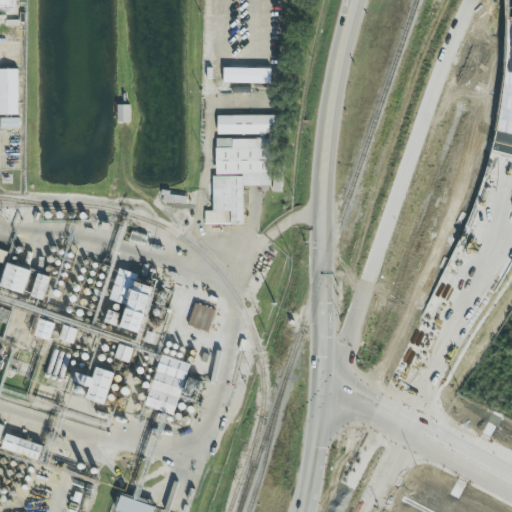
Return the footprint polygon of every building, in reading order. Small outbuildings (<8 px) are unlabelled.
[(0,0),(0,9),(14,10),(13,0),(0,0)] [(0,115),(18,115),(18,70),(0,70),(0,115)] [(218,135),(277,134),(277,115),(218,116),(218,135)] [(243,225),(243,186),(272,186),(272,191),(282,191),(282,169),(271,169),(271,139),(214,139),(214,212),(204,212),(204,225),(243,225)] [(31,271),(8,263),(0,284),(0,286),(23,295),(31,271)] [(121,328),(142,333),(153,287),(136,283),(137,275),(117,270),(110,301),(126,305),(121,328)] [(44,300),(49,278),(37,275),(32,297),(44,300)] [(188,328),(209,332),(213,308),(193,304),(188,328)] [(50,338),(54,324),(40,320),(36,334),(50,338)] [(145,407),(174,415),(188,364),(160,356),(145,407)] [(73,382),(90,388),(86,399),(104,405),(115,374),(96,368),(93,379),(76,373),(73,382)] [(2,449),(38,461),(43,447),(7,435),(2,449)] [(153,511),(155,508),(121,496),(116,511),(117,511),(153,511)]
